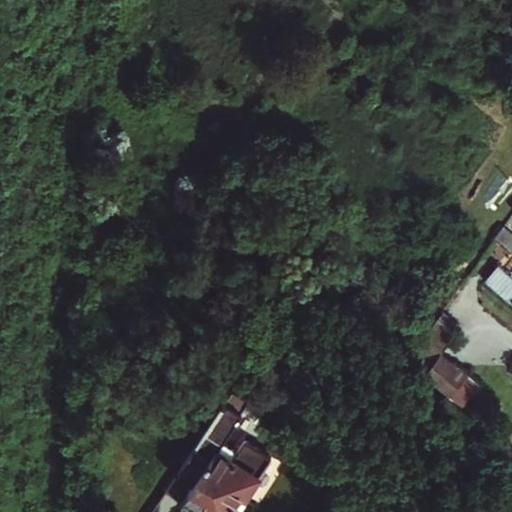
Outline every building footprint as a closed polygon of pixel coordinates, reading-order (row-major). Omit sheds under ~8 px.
[(511,230),(503,222),(496,233),(510,245),(511,243),(511,230)] [(511,272),(498,260),(486,276),(511,299),(511,272)] [(461,323),(443,311),(411,360),(428,373),(461,323)] [(420,375),(407,396),(417,403),(430,382),(420,375)] [(250,400),(234,389),(180,471),(196,481),(190,488),(192,490),(183,504),(196,511),(199,511),(208,500),(221,508),(225,503),(238,500),(246,489),(250,491),(275,453),(249,436),(241,449),(226,439),(244,412),(242,411),(250,400)] [(472,415),(447,394),(436,408),(461,429),(472,415)]
